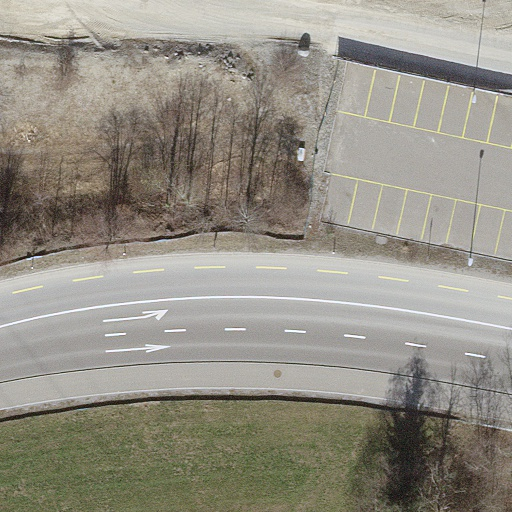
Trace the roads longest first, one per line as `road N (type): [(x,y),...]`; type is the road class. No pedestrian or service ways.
road 1 (secondary): [(0,338),(137,316),(313,318),(511,345)]
road 2 (track): [(511,53),(206,0)]
